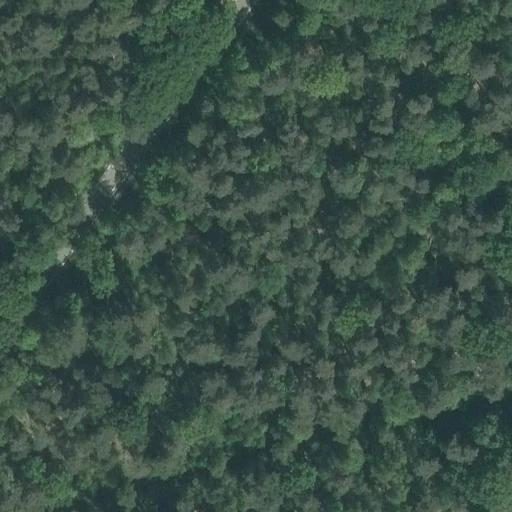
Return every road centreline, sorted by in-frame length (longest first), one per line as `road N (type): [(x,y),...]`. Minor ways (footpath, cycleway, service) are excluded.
road 1 (track): [(52,511),(511,403)]
road 2 (tertiary): [(0,337),(247,0)]
